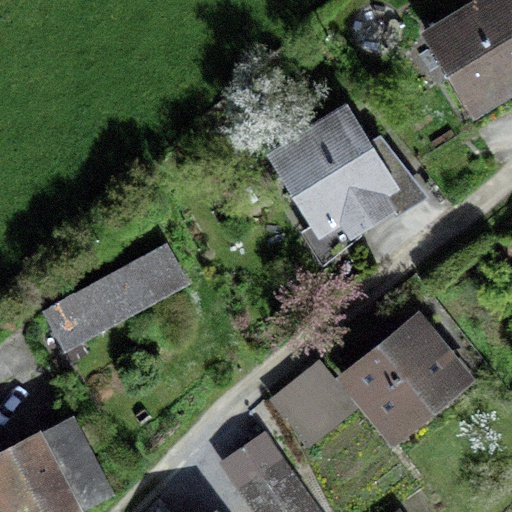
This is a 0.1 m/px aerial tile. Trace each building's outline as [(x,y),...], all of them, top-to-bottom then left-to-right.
[(511,4),(509,0),(493,0),(426,39),(474,121),(511,98),(511,4)] [(351,107),(265,157),(319,247),(404,197),(351,107)] [(171,255),(44,318),(66,362),(193,300),(171,255)] [(418,319),(338,382),(393,451),(472,389),(418,319)] [(322,374),(277,405),(311,454),(356,423),(322,374)] [(78,422),(0,458),(0,505),(3,511),(99,511),(116,504),(78,422)] [(311,511),(274,459),(235,487),(252,511),(311,511)]
